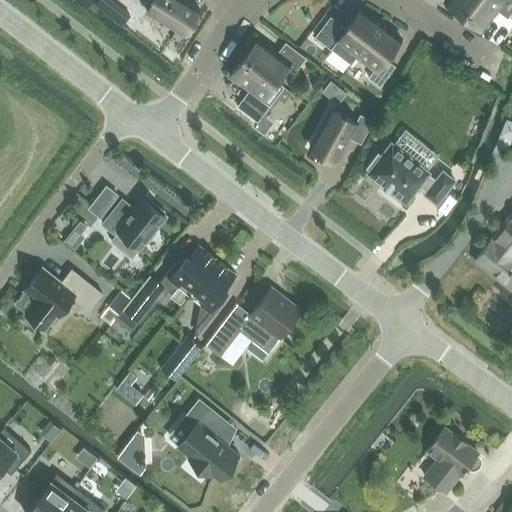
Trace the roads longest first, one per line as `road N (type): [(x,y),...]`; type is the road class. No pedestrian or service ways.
road 1 (residential): [(405,325),(158,135)]
road 2 (residential): [(405,325),(262,511)]
road 3 (residential): [(158,135),(0,14)]
road 4 (residential): [(158,135),(247,0)]
road 5 (residential): [(511,403),(405,325)]
